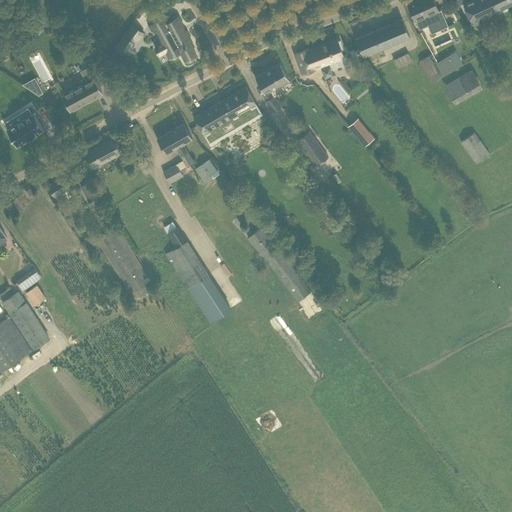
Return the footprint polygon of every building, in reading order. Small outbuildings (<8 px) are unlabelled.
[(418,29),(442,19),(433,0),(416,0),(407,4),(418,29)] [(478,19),(497,10),(492,0),(472,0),(463,4),(475,29),(481,26),(478,19)] [(511,0),(492,0),(497,10),(511,3),(511,0)] [(163,17),(149,24),(151,29),(154,28),(160,41),(158,42),(159,44),(167,39),(175,55),(180,52),(185,61),(196,55),(190,42),(191,41),(186,30),(184,31),(181,26),(183,25),(178,16),(166,22),(163,17)] [(363,56),(409,37),(402,18),(355,38),(363,56)] [(132,24),(118,43),(128,50),(135,41),(137,42),(144,32),(132,24)] [(432,27),(421,33),(444,76),(455,69),(455,68),(462,64),(449,41),(442,45),(432,27)] [(340,40),(338,41),(337,39),(308,51),(307,49),(295,54),(303,74),(315,70),(314,69),(336,61),(336,62),(337,64),(339,65),(340,65),(342,65),(344,65),(349,63),(345,54),(343,55),(341,51),(344,50),(340,40)] [(397,68),(411,61),(407,53),(393,60),(397,68)] [(431,82),(441,77),(429,55),(419,60),(431,82)] [(282,86),(290,81),(279,63),(255,77),(268,99),(265,101),(273,112),(282,106),(275,96),(284,89),(282,86)] [(472,68),(444,83),(454,102),(483,87),(472,68)] [(110,76),(104,71),(100,75),(106,80),(110,76)] [(94,78),(62,96),(69,110),(102,93),(94,78)] [(223,99),(193,117),(208,142),(225,132),(222,126),(231,121),(234,127),(261,111),(246,86),(226,97),(228,99),(224,101),(223,99)] [(23,118),(6,129),(16,146),(26,139),(27,140),(34,136),(34,135),(43,129),(33,112),(31,114),(28,108),(20,113),(23,118)] [(364,146),(374,138),(358,118),(348,126),(364,146)] [(183,123),(157,139),(165,153),(168,152),(169,151),(171,154),(179,169),(188,164),(194,161),(186,146),(185,147),(183,143),(192,138),(183,123)] [(314,168),(329,156),(309,131),(294,142),(314,168)] [(476,163),(490,154),(474,132),(460,141),(476,163)] [(91,169),(123,152),(114,136),(83,153),(91,169)] [(209,160),(195,169),(205,183),(212,178),(210,175),(216,170),(209,160)] [(61,192),(72,185),(65,175),(48,185),(55,196),(59,203),(66,199),(61,192)] [(99,195),(98,195),(89,180),(80,186),(90,201),(88,201),(92,207),(102,201),(99,195)] [(134,300),(155,287),(117,227),(96,240),(134,300)] [(168,232),(167,233),(175,247),(185,240),(177,227),(168,232)] [(311,291),(286,258),(260,227),(247,237),(273,269),(297,301),(311,291)] [(23,288),(38,277),(33,270),(18,281),(23,288)] [(34,305),(46,297),(38,283),(25,291),(34,305)] [(2,301),(9,312),(6,315),(7,318),(0,322),(0,371),(31,351),(10,317),(11,316),(33,350),(50,339),(18,291),(2,301)]
